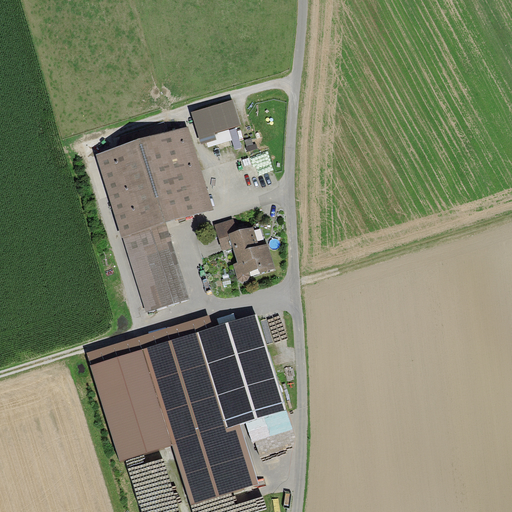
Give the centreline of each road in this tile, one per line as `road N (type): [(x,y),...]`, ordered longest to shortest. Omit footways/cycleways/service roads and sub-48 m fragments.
road 1 (unclassified): [(303,0),(288,190),(301,433),(294,511)]
road 2 (track): [(142,332),(85,144),(295,78)]
road 3 (track): [(0,376),(295,284)]
road 4 (track): [(288,190),(180,228),(207,312)]
